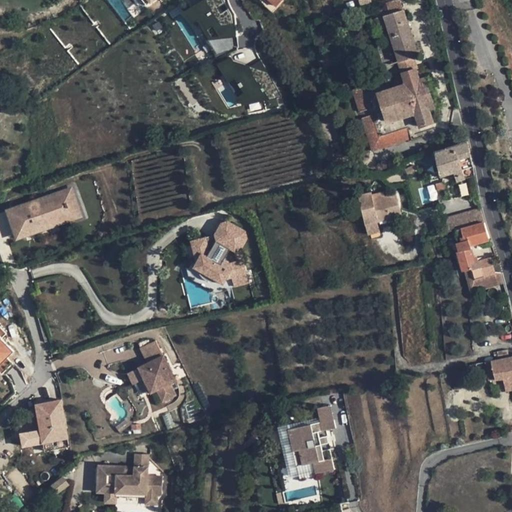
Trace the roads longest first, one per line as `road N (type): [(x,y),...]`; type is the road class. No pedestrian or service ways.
road 1 (unclassified): [(446,0),(511,267)]
road 2 (residential): [(0,417),(42,374),(17,280)]
